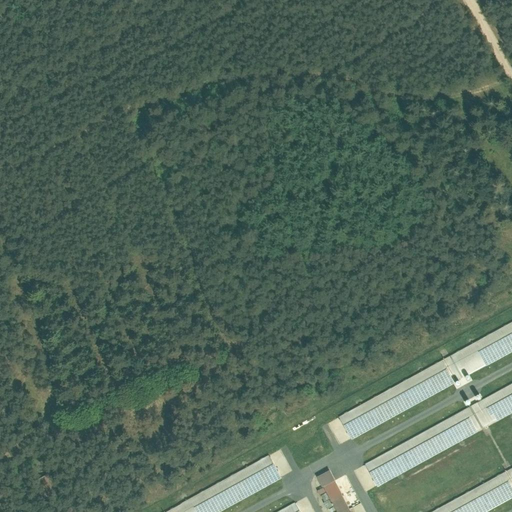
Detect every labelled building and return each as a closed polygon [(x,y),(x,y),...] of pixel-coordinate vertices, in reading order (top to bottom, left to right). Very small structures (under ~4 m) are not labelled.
[(511,321),(338,418),(350,440),(511,350),(511,321)] [(511,383),(364,464),(377,487),(511,412),(511,383)] [(268,454),(164,511),(218,511),(281,477),(268,454)] [(511,467),(431,511),(486,511),(511,498),(511,467)] [(351,511),(328,468),(315,475),(334,511),(351,511)] [(299,511),(294,503),(277,511),(299,511)]
